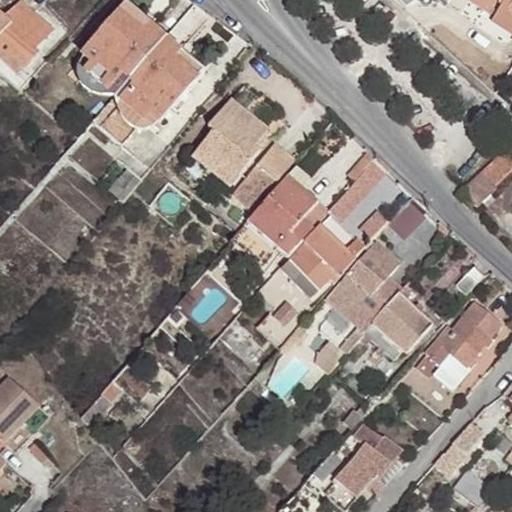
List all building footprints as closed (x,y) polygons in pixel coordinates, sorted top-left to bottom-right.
[(0,70),(23,90),(48,62),(39,55),(57,35),(54,32),(74,10),(63,0),(11,0),(0,12),(0,29),(3,33),(0,35),(0,70)] [(472,0),(501,18),(508,8),(503,5),(501,8),(489,0),(472,0)] [(501,18),(511,25),(511,0),(489,0),(501,8),(503,5),(508,8),(501,18)] [(147,36),(154,27),(127,4),(119,14),(147,36)] [(110,97),(112,96),(164,35),(154,27),(147,36),(119,14),(84,58),(82,61),(80,64),(79,68),(78,71),(78,75),(79,78),(80,82),(81,85),(82,87),(83,88),(85,90),(88,93),(90,95),(93,96),(96,97),(98,98),(101,98),(104,98),(107,98),(110,97)] [(511,37),(511,25),(501,18),(496,27),(511,37)] [(164,35),(112,96),(121,104),(100,129),(122,147),(136,132),(140,133),(143,133),(146,133),(150,132),(153,131),(156,128),(158,126),(159,124),(161,121),(164,124),(200,81),(176,60),(184,51),(164,35)] [(208,71),(184,51),(176,60),(200,81),(208,71)] [(263,139),(268,133),(231,102),(208,129),(214,134),(195,156),(232,187),(270,144),(263,139)] [(263,139),(270,144),(274,139),(268,133),(263,139)] [(511,170),(511,148),(508,152),(506,151),(464,191),(476,204),(511,170)] [(247,215),(289,166),(274,152),(231,202),(247,215)] [(347,180),(352,185),(375,159),(370,154),(347,180)] [(277,251),(279,252),(287,259),(322,219),(301,201),(305,195),(288,180),(249,227),(277,251)] [(425,221),(407,206),(406,207),(386,230),(403,245),(425,221)] [(249,227),(246,225),(231,242),(262,269),(277,251),(249,227)] [(290,262),(303,273),(317,284),(327,293),(341,278),(357,259),(345,249),(321,227),(304,246),(290,262)] [(353,239),(345,249),(357,259),(365,250),(353,239)] [(377,240),(369,249),(371,251),(327,301),(363,333),(398,294),(402,290),(388,279),(392,275),(381,265),(391,253),(377,240)] [(402,262),(391,253),(381,265),(392,275),(402,262)] [(468,298),(486,279),(476,270),(459,289),(468,298)] [(405,286),(392,275),(388,279),(402,290),(405,286)] [(51,290),(17,330),(25,341),(61,298),(51,290)] [(363,333),(363,334),(396,363),(407,353),(411,356),(437,327),(398,294),(363,333)] [(471,363),(504,327),(479,304),(430,356),(456,379),(452,384),(456,387),(475,366),(471,363)] [(297,315),(286,306),(274,321),(285,330),(297,315)] [(338,349),(344,355),(363,334),(357,329),(338,349)] [(427,360),(452,384),(456,379),(430,356),(427,360)] [(0,447),(5,441),(41,398),(10,372),(0,383),(0,447)] [(101,394),(82,416),(92,429),(113,405),(101,394)] [(54,408),(41,398),(5,441),(15,451),(54,408)] [(404,457),(410,450),(366,417),(354,430),(364,440),(334,472),(347,483),(335,498),(351,511),(372,487),(382,476),(389,480),(408,460),(404,457)] [(479,435),(467,425),(448,445),(460,456),(479,435)] [(448,445),(439,455),(451,466),(460,456),(448,445)] [(378,492),(389,480),(382,476),(372,487),(378,492)]
